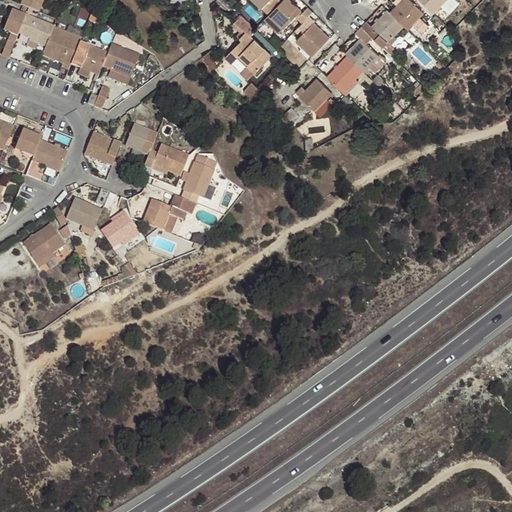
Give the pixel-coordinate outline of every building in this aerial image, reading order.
[(22,0),(20,5),(38,12),(43,0),(22,0)] [(253,0),(249,0),(260,10),(262,8),(253,0)] [(253,0),(262,8),(268,14),(281,0),(253,0)] [(291,0),(283,0),(264,20),(279,34),(295,17),(302,10),(291,0)] [(408,32),(414,26),(425,15),(409,0),(405,0),(399,7),(397,5),(389,13),(402,26),(408,32)] [(420,0),(434,14),(444,3),(447,0),(420,0)] [(456,0),(447,0),(444,3),(452,10),(459,2),(456,0)] [(308,17),(314,11),(308,6),(303,11),(297,19),(302,24),(308,17)] [(18,34),(25,16),(11,10),(3,31),(10,34),(17,37),(18,34)] [(372,27),(367,22),(362,27),(372,37),(391,56),(396,51),(391,45),(387,42),(394,35),(402,26),(389,13),(387,11),(379,20),(377,18),(374,21),(376,22),(372,27)] [(101,21),(91,13),(88,21),(98,26),(101,21)] [(251,36),(257,30),(241,14),(234,22),(238,27),(245,33),(243,35),(240,32),(235,36),(241,42),(229,54),(235,60),(238,58),(240,55),(249,64),(247,67),(254,73),(271,56),(251,36)] [(54,28),(54,26),(26,15),(25,16),(18,34),(30,39),(29,41),(46,48),(54,28)] [(425,15),(414,26),(420,31),(430,21),(425,15)] [(314,22),(308,17),(302,24),(299,27),(304,32),(314,22)] [(312,56),(330,38),(314,22),(304,32),(296,41),(312,56)] [(245,33),(238,27),(236,29),(240,32),(243,35),(245,33)] [(361,38),(346,53),(348,55),(364,71),(370,76),(387,59),(383,56),(382,58),(366,43),(372,37),(362,27),(356,33),(361,38)] [(61,68),(68,71),(70,65),(79,43),(81,39),(54,28),(46,48),(42,56),(62,64),(61,68)] [(7,42),(14,44),(17,37),(10,34),(7,42)] [(387,42),(391,45),(397,39),(394,35),(387,42)] [(2,55),(8,58),(14,44),(7,42),(2,55)] [(89,72),(98,76),(101,67),(106,54),(79,43),(70,65),(80,69),(82,66),(90,70),(89,72)] [(139,56),(111,45),(106,54),(101,67),(111,71),(130,78),(139,56)] [(238,58),(247,67),(249,64),(240,55),(238,58)] [(348,55),(327,77),(343,93),(356,79),(364,71),(348,55)] [(42,56),(40,60),(61,68),(62,64),(42,56)] [(130,78),(111,71),(109,78),(127,86),(130,78)] [(315,112),(327,99),(332,94),(316,79),(299,97),(315,112)] [(343,93),(347,96),(360,82),(356,79),(343,93)] [(381,79),(377,83),(385,90),(388,86),(381,79)] [(422,95),(426,90),(420,83),(415,89),(422,95)] [(95,106),(102,109),(110,90),(102,87),(99,96),(95,106)] [(95,106),(99,96),(92,93),(88,104),(95,106)] [(333,105),(327,99),(315,112),(321,118),(333,105)] [(0,126),(12,131),(13,127),(0,121),(0,126)] [(150,151),(157,135),(133,125),(125,146),(134,150),(135,147),(143,150),(142,152),(149,155),(150,151)] [(0,149),(3,151),(12,131),(0,126),(0,149)] [(39,140),(42,134),(34,131),(33,135),(23,131),(15,150),(33,157),(39,140)] [(112,166),(121,145),(113,142),(112,144),(102,140),(104,137),(93,133),(84,154),(112,166)] [(33,157),(31,161),(45,166),(59,172),(67,151),(39,140),(33,157)] [(181,176),(189,156),(161,145),(157,154),(150,151),(149,155),(144,166),(152,169),(154,165),(168,171),(181,176)] [(203,199),(209,185),(215,171),(193,163),(182,191),(203,200),(203,199)] [(167,175),(168,171),(154,165),(152,169),(167,175)] [(43,171),(57,177),(59,172),(45,166),(43,171)] [(217,188),(209,185),(203,199),(212,202),(217,188)] [(109,193),(101,190),(96,203),(104,207),(109,193)] [(111,210),(117,196),(109,193),(104,207),(111,210)] [(93,231),(101,213),(90,208),(91,206),(74,199),(65,220),(82,227),(93,231)] [(142,223),(162,231),(171,208),(151,200),(142,223)] [(57,208),(51,213),(61,226),(67,222),(57,208)] [(110,220),(112,223),(124,214),(122,211),(110,220)] [(100,232),(112,249),(121,242),(136,231),(137,230),(124,214),(112,223),(100,232)] [(37,265),(53,254),(64,246),(50,226),(23,244),(37,265)] [(91,237),(93,231),(82,227),(80,231),(91,237)] [(136,231),(121,242),(124,246),(139,235),(136,231)] [(80,243),(74,246),(77,257),(85,254),(82,245),(80,243)] [(55,258),(53,254),(37,265),(40,269),(55,258)] [(102,282),(104,288),(113,284),(111,279),(102,282)]
